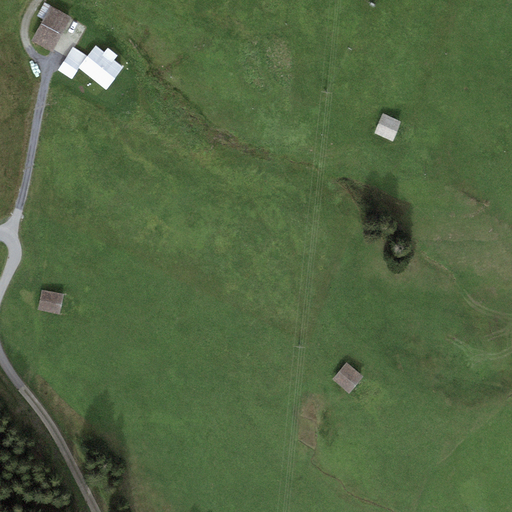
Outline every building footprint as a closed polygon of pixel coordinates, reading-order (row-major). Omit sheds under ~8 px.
[(69,20),(47,8),(28,42),(50,54),(69,20)] [(122,71),(95,50),(79,71),(107,91),(122,71)] [(85,58),(73,51),(59,72),(71,80),(85,58)] [(402,123),(382,115),(374,135),(394,143),(402,123)] [(64,298),(41,291),(36,309),(59,315),(64,298)] [(362,381),(345,366),(331,382),(348,397),(362,381)]
